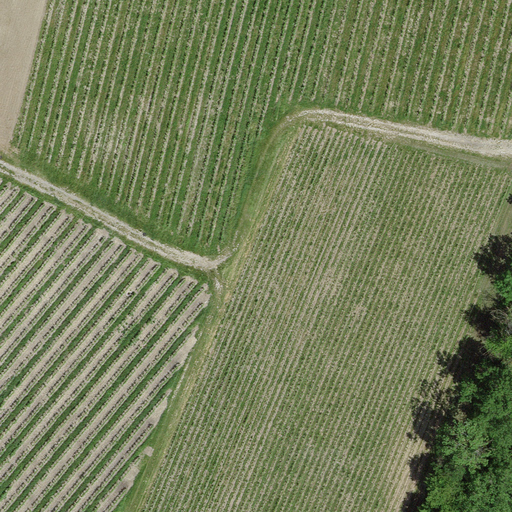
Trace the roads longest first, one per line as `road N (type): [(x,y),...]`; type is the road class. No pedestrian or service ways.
road 1 (track): [(511,150),(299,114),(270,133),(235,239),(215,263)]
road 2 (track): [(129,511),(225,282),(215,263)]
road 3 (track): [(215,263),(163,251),(0,163)]
